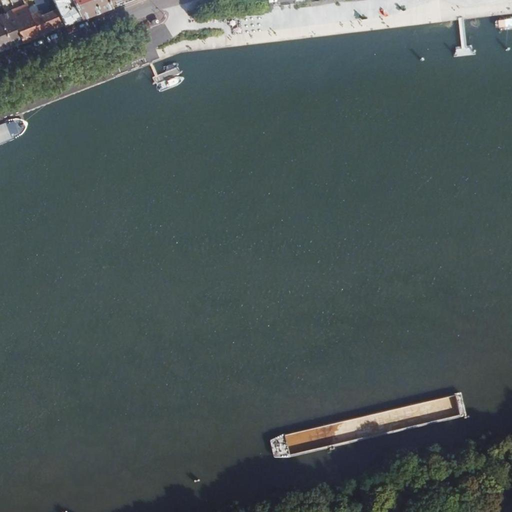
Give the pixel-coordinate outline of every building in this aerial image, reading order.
[(0,0),(0,19),(11,47),(38,36),(31,21),(29,16),(25,5),(22,0),(0,0)] [(64,26),(82,19),(72,1),(71,0),(52,0),(57,9),(50,12),(58,28),(64,25),(64,26)] [(82,19),(112,7),(109,0),(71,0),(72,1),(82,19)] [(38,36),(58,28),(50,12),(43,15),(41,11),(29,16),(31,21),(38,36)] [(511,14),(498,17),(495,17),(495,19),(495,26),(497,28),(501,29),(511,27),(511,14)] [(0,50),(3,50),(11,47),(0,19),(0,50)]
